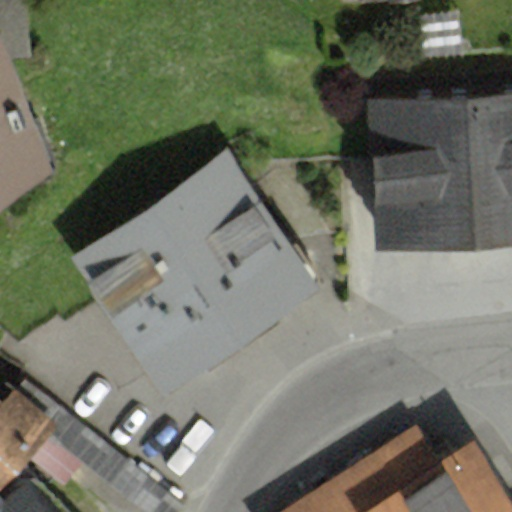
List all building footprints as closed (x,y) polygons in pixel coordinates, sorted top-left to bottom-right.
[(0,0),(0,21),(28,20),(26,0),(0,0)] [(0,172),(52,152),(0,22),(0,172)] [(511,80),(374,86),(379,228),(511,223),(511,80)] [(232,134),(63,244),(156,385),(325,275),(232,134)] [(0,471),(54,418),(12,375),(0,387),(0,471)] [(260,511),(497,511),(440,415),(260,511)] [(0,511),(81,511),(25,455),(0,479),(0,511)]
